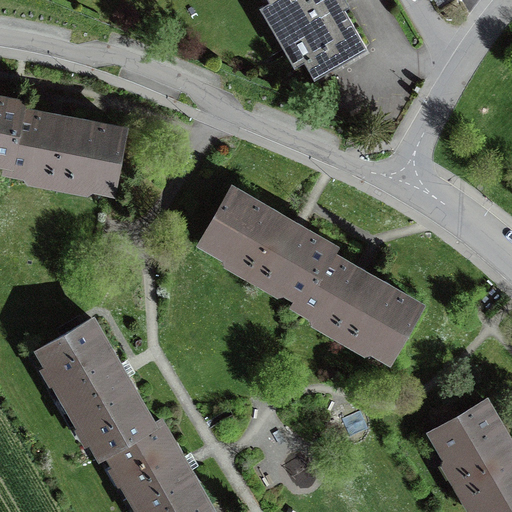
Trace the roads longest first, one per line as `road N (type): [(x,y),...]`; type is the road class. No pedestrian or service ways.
road 1 (residential): [(407,178),(360,169),(109,63),(0,39)]
road 2 (residential): [(407,178),(455,70),(507,0)]
road 3 (residential): [(511,266),(407,178)]
